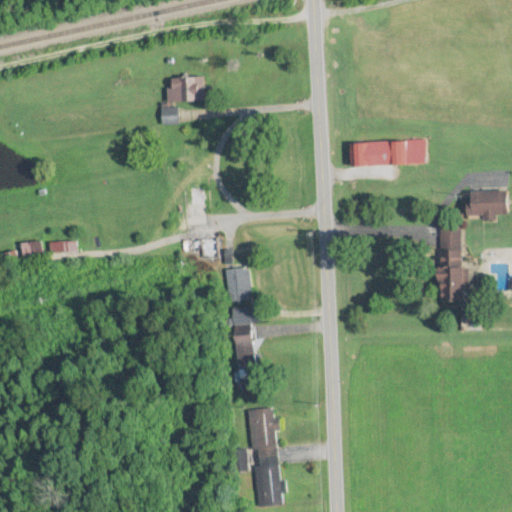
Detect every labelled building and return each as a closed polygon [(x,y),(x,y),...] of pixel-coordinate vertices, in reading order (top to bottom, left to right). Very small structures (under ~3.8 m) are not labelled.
[(202,79),(177,79),(177,104),(202,104),(202,79)] [(352,144),(353,168),(428,166),(427,141),(352,144)] [(183,146),(183,195),(208,195),(208,146),(183,146)] [(471,220),(511,219),(511,204),(511,191),(471,192),(471,220)] [(219,261),(219,239),(183,240),(183,254),(201,254),(201,261),(219,261)] [(0,266),(17,260),(14,252),(0,257),(0,266)] [(228,269),(228,302),(252,302),(252,268),(228,269)] [(466,269),(446,269),(446,302),(466,302),(466,269)] [(254,328),(236,328),(239,388),(257,387),(254,328)] [(279,432),(282,432),(281,420),(276,420),(275,409),(249,411),(258,505),(285,502),(279,432)]
